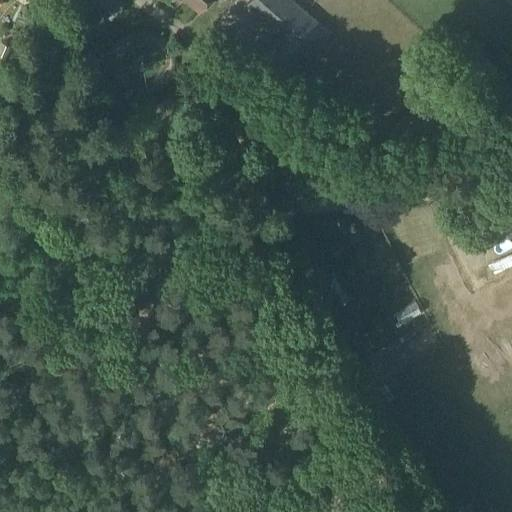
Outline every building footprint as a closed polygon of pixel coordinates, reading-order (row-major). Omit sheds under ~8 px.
[(85,0),(103,16),(117,0),(85,0)] [(186,0),(200,12),(210,0),(186,0)] [(287,0),(253,0),(250,4),(290,35),(275,54),(295,70),(326,31),(287,0)] [(511,206),(495,214),(461,230),(472,252),(511,232),(511,206)] [(336,276),(326,281),(333,294),(342,289),(336,276)] [(394,312),(400,323),(421,312),(418,301),(394,312)]
